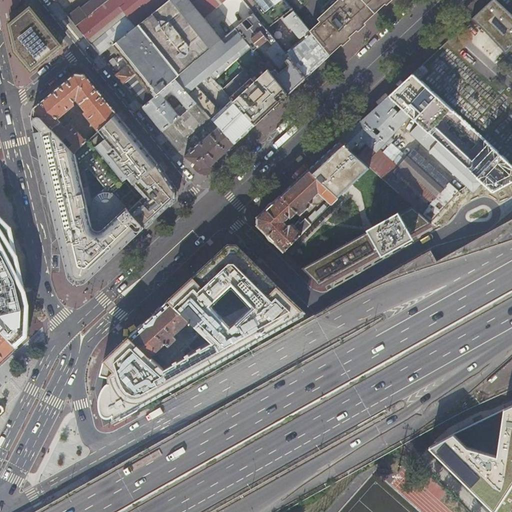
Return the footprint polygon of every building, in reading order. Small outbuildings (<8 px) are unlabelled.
[(109,0),(91,0),(81,8),(80,7),(73,13),(69,15),(67,16),(76,26),(109,0)] [(168,0),(109,0),(76,26),(100,55),(113,45),(168,0)] [(155,97),(175,80),(208,52),(222,40),(236,28),(253,14),(242,0),(168,0),(113,45),(129,65),(117,76),(124,84),(136,74),(155,97)] [(292,9),(284,0),(242,0),(253,14),(266,29),(266,30),(282,17),(292,9)] [(343,0),(338,0),(332,6),(354,33),(370,19),(384,6),(379,0),(343,0)] [(511,47),(511,15),(495,0),(491,0),(471,19),(484,31),(506,54),(511,47)] [(354,33),(332,6),(318,19),(320,22),(310,32),(311,33),(330,56),(341,45),(354,33)] [(30,7),(8,25),(14,53),(31,74),(62,47),(30,7)] [(292,9),(282,17),(301,41),(311,33),(310,32),(292,9)] [(289,93),(299,85),(306,78),(285,53),(266,30),(266,29),(253,14),(236,28),(240,32),(248,43),(252,47),(254,50),(268,40),(272,45),(268,49),(269,50),(267,52),(280,69),(281,68),(282,71),(279,73),(269,61),(265,64),(289,93)] [(175,80),(187,94),(248,43),(240,32),(226,44),(222,40),(208,52),(175,80)] [(311,33),(301,41),(285,53),(306,78),(318,67),(330,56),(311,33)] [(273,109),(289,93),(265,64),(254,50),(252,47),(223,71),(214,79),(233,99),(235,102),(239,98),(233,92),(262,69),(270,78),(272,80),(260,91),(258,89),(254,86),(236,103),(239,106),(254,93),(255,95),(241,108),(256,124),(257,124),(267,114),(273,109)] [(423,64),(412,73),(419,80),(429,70),(423,64)] [(76,73),(34,107),(36,110),(76,153),(82,147),(84,145),(87,142),(70,122),(65,126),(58,118),(74,104),(74,101),(77,98),(86,110),(85,112),(99,130),(117,113),(96,86),(86,74),(76,73)] [(419,80),(412,73),(408,77),(408,81),(410,84),(402,92),(397,88),(389,95),(411,116),(420,124),(432,133),(435,125),(451,109),(419,80)] [(138,101),(143,108),(155,97),(136,74),(124,84),(138,101)] [(408,81),(408,77),(401,83),(397,88),(402,92),(410,84),(408,81)] [(272,80),(270,78),(258,89),(260,91),(272,80)] [(188,110),(197,103),(187,94),(175,80),(155,97),(143,108),(162,132),(180,117),(166,101),(172,96),(173,94),(175,97),(188,110)] [(239,106),(241,108),(255,95),(254,93),(239,106)] [(386,142),(389,145),(394,140),(391,137),(411,116),(389,95),(367,116),(341,139),(352,149),(357,145),(360,148),(366,142),(372,147),(362,158),(371,166),(413,204),(432,221),(460,192),(415,150),(408,157),(393,144),(384,154),(379,150),(386,142)] [(244,136),(256,124),(241,108),(239,106),(236,103),(235,102),(233,99),(212,120),(235,144),(244,136)] [(182,136),(199,121),(207,114),(197,103),(188,110),(180,117),(162,132),(173,144),(182,136)] [(65,253),(69,274),(71,279),(75,282),(78,282),(81,282),(85,280),(105,260),(127,239),(130,241),(137,235),(144,229),(142,227),(116,201),(111,195),(120,187),(123,184),(153,157),(117,113),(99,130),(87,142),(84,145),(82,147),(76,153),(36,110),(34,113),(33,116),(32,119),(32,122),(35,134),(38,133),(47,175),(50,179),(52,191),(50,197),(65,253)] [(207,114),(199,121),(206,128),(207,128),(212,134),(185,157),(195,161),(205,165),(214,163),(216,161),(223,155),(235,144),(212,120),(207,114)] [(267,114),(257,124),(261,128),(271,118),(267,114)] [(206,128),(199,121),(182,136),(189,144),(179,152),(185,157),(212,134),(207,128),(206,128)] [(483,182),(432,133),(420,124),(411,133),(474,192),(483,182)] [(38,133),(35,134),(38,146),(66,273),(68,277),(71,281),(74,283),(77,284),(80,283),(83,283),(87,280),(90,279),(120,251),(130,241),(127,239),(105,260),(85,280),(81,282),(78,282),(75,282),(71,279),(69,274),(65,253),(50,197),(52,191),(50,179),(47,175),(38,133)] [(189,144),(182,136),(173,144),(179,152),(189,144)] [(339,197),(371,166),(362,158),(352,149),(341,139),(309,169),(339,197)] [(174,187),(153,157),(123,184),(128,190),(116,201),(142,227),(151,220),(174,199),(174,187)] [(205,165),(195,161),(194,165),(199,172),(206,176),(214,174),(221,167),(216,161),(214,163),(205,165)] [(339,197),(309,169),(282,195),(301,214),(307,209),(307,210),(309,208),(308,207),(312,203),(310,200),(319,192),(329,201),(332,204),(339,197)] [(258,224),(285,251),(312,225),(308,221),(301,214),(282,195),(258,217),(258,224)] [(329,201),(317,214),(316,213),(308,221),(312,225),(332,204),(329,201)] [(413,204),(302,268),(320,286),(432,221),(413,204)] [(403,444),(511,392),(511,218),(437,261),(431,250),(251,351),(268,382),(134,456),(136,460),(116,471),(138,511),(210,511),(279,474),(296,505),(403,444)] [(0,322),(3,325),(0,328),(0,329),(17,347),(28,337),(29,330),(24,312),(6,227),(0,219),(0,322)] [(195,337),(165,369),(161,365),(155,359),(151,356),(130,336),(111,354),(104,376),(109,378),(107,386),(103,389),(100,392),(98,397),(99,402),(101,406),(105,410),(109,411),(111,412),(113,421),(307,316),(237,245),(229,245),(168,301),(200,332),(195,337)] [(195,337),(200,332),(168,301),(162,307),(138,330),(130,336),(151,356),(159,348),(163,351),(177,338),(174,335),(180,329),(182,330),(185,328),(191,334),(192,334),(195,337)] [(0,362),(17,347),(0,329),(0,362)] [(155,359),(161,365),(164,362),(157,356),(155,359)] [(446,453),(494,501),(511,482),(511,431),(507,437),(485,414),(446,453)]
